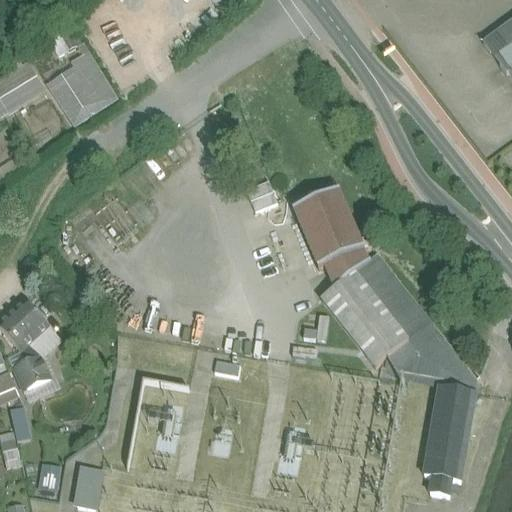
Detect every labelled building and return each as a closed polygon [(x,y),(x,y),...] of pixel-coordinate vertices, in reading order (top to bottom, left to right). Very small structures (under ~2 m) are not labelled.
[(110,24),(102,8),(89,14),(98,31),(110,24)] [(53,48),(60,43),(74,35),(67,25),(47,38),(53,48)] [(511,27),(485,47),(485,46),(483,48),(507,80),(509,79),(508,78),(511,75),(511,27)] [(60,43),(68,55),(81,47),(74,35),(60,43)] [(118,102),(88,56),(72,67),(75,71),(48,89),(75,130),(118,102)] [(0,121),(46,94),(30,67),(0,84),(0,121)] [(278,207),(269,186),(247,194),(256,216),(278,207)] [(339,194),(293,214),(294,216),(295,215),(319,272),(318,272),(318,273),(332,268),(340,287),(336,290),(337,291),(371,265),(370,263),(368,265),(363,254),(365,254),(364,252),(363,253),(339,196),(340,196),(339,194)] [(436,338),(375,261),(371,265),(337,291),(322,303),(323,305),(327,301),(370,355),(365,359),(375,372),(379,368),(388,362),(389,363),(414,343),(420,350),(436,338)] [(50,332),(27,307),(0,331),(0,332),(22,357),(29,351),(50,332)] [(440,393),(472,398),(474,386),(436,338),(420,350),(414,343),(389,363),(399,376),(444,384),(442,393),(441,393),(440,393)] [(41,362),(29,351),(22,357),(26,367),(41,362)] [(26,367),(14,373),(24,396),(51,384),(42,362),(41,362),(26,367)] [(441,393),(442,393),(444,384),(399,376),(389,363),(388,362),(379,368),(392,385),(440,393),(441,393)] [(217,365),(215,377),(239,382),(241,370),(217,365)] [(10,379),(0,383),(0,398),(15,393),(10,379)] [(15,393),(0,398),(0,408),(19,400),(15,393)] [(440,393),(425,480),(434,482),(431,498),(449,501),(452,485),(461,486),(476,399),(472,398),(440,393)] [(10,411),(0,414),(0,419),(1,423),(12,421),(10,414),(10,411)] [(62,473),(44,470),(40,496),(58,499),(62,473)] [(101,477),(82,474),(76,511),(99,511),(105,477),(101,477)]
